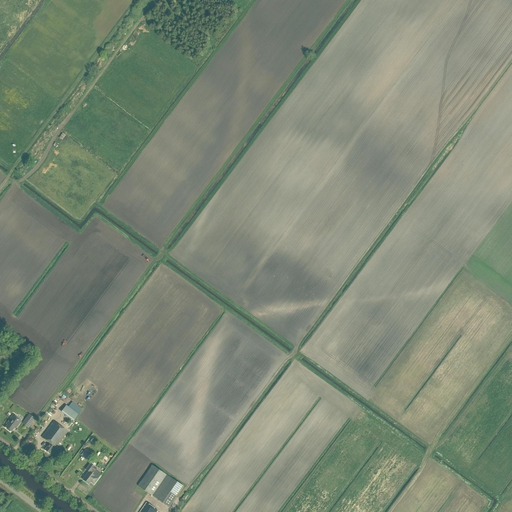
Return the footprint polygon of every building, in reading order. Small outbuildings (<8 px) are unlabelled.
[(65,409),(60,417),(74,425),(78,417),(65,409)] [(15,430),(20,422),(12,416),(6,424),(7,425),(4,429),(10,433),(14,429),(15,430)] [(44,451),(49,455),(54,448),(55,449),(56,447),(58,448),(59,447),(57,445),(67,433),(53,422),(41,438),(49,444),(44,451)] [(97,479),(94,477),(93,476),(94,474),(93,473),(96,469),(90,464),(87,468),(85,470),(88,472),(82,480),(88,485),(90,482),(93,485),(97,479)] [(138,486),(170,508),(184,487),(152,465),(138,486)] [(140,511),(156,511),(157,511),(146,503),(140,511)]
